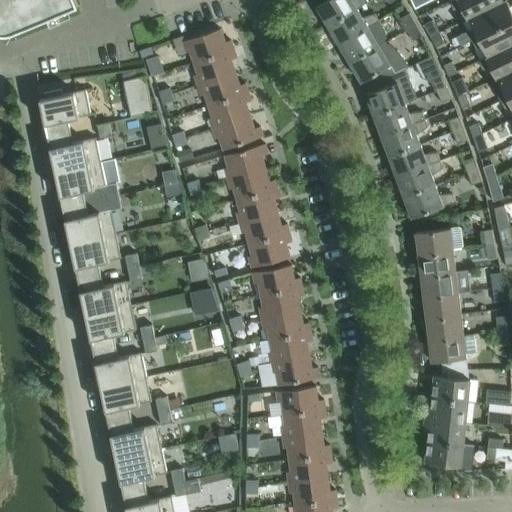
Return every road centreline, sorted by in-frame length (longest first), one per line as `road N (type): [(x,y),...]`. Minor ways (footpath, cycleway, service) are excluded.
road 1 (residential): [(378,510),(360,390),(369,316),(319,127),(286,91),(252,0)]
road 2 (residential): [(21,54),(102,511)]
road 3 (residential): [(511,510),(378,510)]
